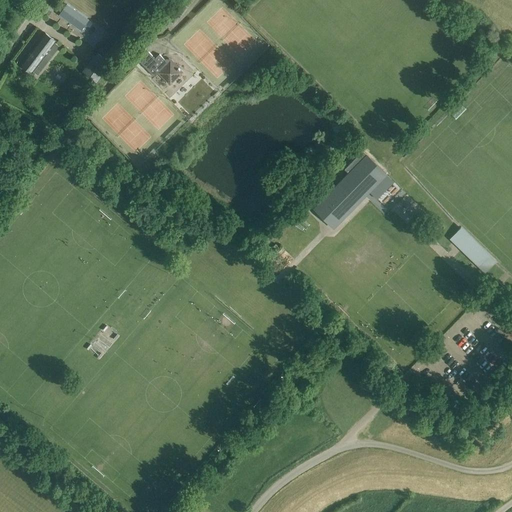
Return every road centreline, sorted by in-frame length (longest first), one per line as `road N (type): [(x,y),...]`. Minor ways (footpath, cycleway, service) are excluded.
road 1 (unclassified): [(252,511),(280,482),(350,443),(474,470),(511,463)]
road 2 (track): [(292,511),(354,472),(470,487),(511,450)]
